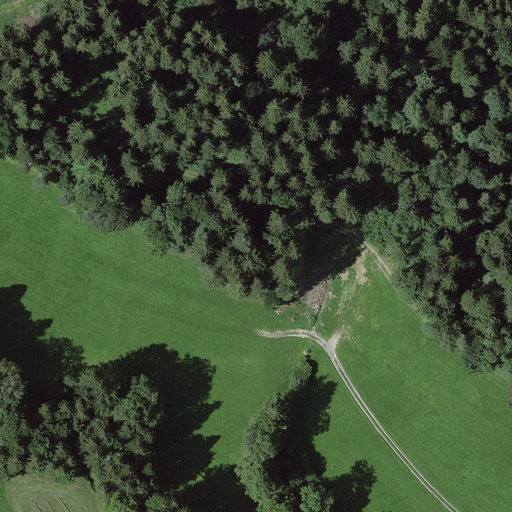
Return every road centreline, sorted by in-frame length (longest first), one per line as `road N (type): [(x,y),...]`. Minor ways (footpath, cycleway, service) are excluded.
road 1 (track): [(455,511),(382,432),(324,338),(326,246),(342,226),(356,231),(444,333),(511,384)]
road 2 (track): [(0,103),(64,113),(115,147),(229,187),(256,208),(338,231)]
